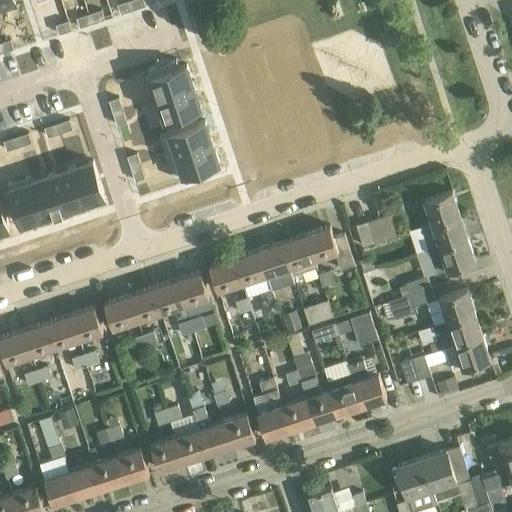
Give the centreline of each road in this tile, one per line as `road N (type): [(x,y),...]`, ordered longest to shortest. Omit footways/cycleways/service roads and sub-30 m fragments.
road 1 (residential): [(0,298),(467,147)]
road 2 (residential): [(142,511),(511,387)]
road 3 (residential): [(466,0),(503,104),(497,131),(467,147)]
